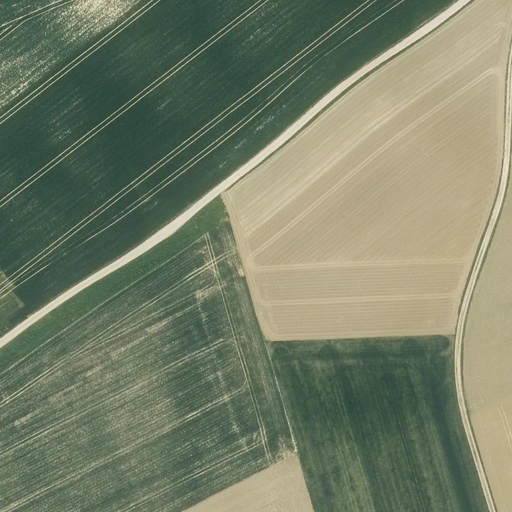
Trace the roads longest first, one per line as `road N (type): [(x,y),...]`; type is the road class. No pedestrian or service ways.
road 1 (track): [(465,0),(356,75),(170,228),(0,343)]
road 2 (track): [(491,511),(456,368),(461,320),(505,172),(511,51)]
